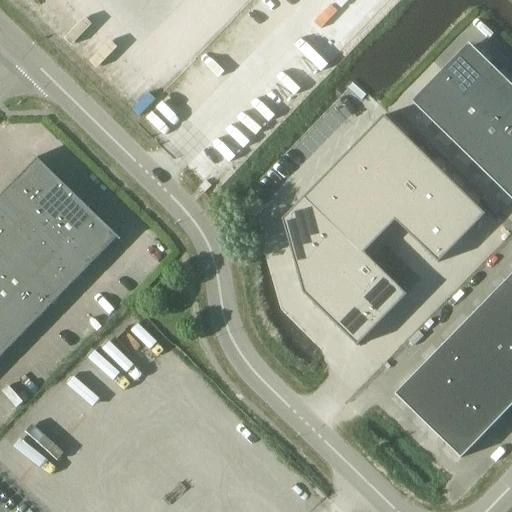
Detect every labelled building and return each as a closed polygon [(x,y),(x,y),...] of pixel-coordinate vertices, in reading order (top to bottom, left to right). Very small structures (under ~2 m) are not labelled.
[(462,96),(490,67),(469,47),(442,75),(440,73),(462,96)] [(482,115),(510,86),(490,67),(462,96),(482,115)] [(434,124),(462,96),(440,73),(439,74),(441,76),(414,104),(434,124)] [(502,135),(511,124),(511,88),(510,86),(482,115),(502,135)] [(454,144),(482,115),(462,96),(434,124),(454,144)] [(474,163),(502,135),(482,115),(454,144),(474,163)] [(383,116),(281,220),(302,294),(356,347),(406,295),(363,253),(394,222),(437,264),(485,215),(383,116)] [(511,143),(511,124),(502,135),(511,143)] [(494,183),(511,164),(511,143),(502,135),(474,163),(494,183)] [(36,160),(0,196),(0,357),(9,349),(116,238),(117,240),(118,239),(35,158),(34,159),(36,160)] [(511,199),(511,164),(494,183),(511,199)] [(459,459),(511,405),(511,273),(394,395),(459,459)] [(271,338),(297,366),(320,345),(294,317),(271,338)]
